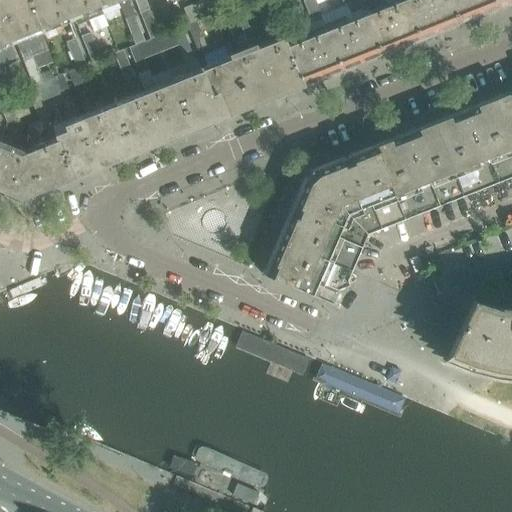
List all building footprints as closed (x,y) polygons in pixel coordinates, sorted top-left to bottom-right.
[(0,0),(0,44),(40,29),(28,0),(0,0)] [(99,6),(96,0),(28,0),(40,29),(71,17),(76,27),(89,22),(93,33),(107,28),(99,6)] [(144,0),(96,0),(99,6),(114,0),(116,0),(124,20),(134,16),(127,0),(133,0),(140,14),(149,10),(144,0)] [(418,41),(402,0),(365,0),(361,2),(382,55),(418,41)] [(459,24),(449,0),(402,0),(418,41),(459,24)] [(498,9),(494,0),(449,0),(459,24),(498,9)] [(511,3),(511,0),(494,0),(498,9),(511,3)] [(382,55),(361,2),(360,1),(347,6),(352,20),(326,30),(342,71),(382,55)] [(205,18),(199,2),(182,9),(189,25),(196,22),(205,18)] [(152,17),(149,10),(140,14),(142,21),(152,17)] [(301,87),(286,46),(284,42),(258,52),(254,40),(248,28),(241,10),(235,12),(242,30),(246,42),(236,46),(241,58),(231,63),(249,108),(301,87)] [(137,23),(134,16),(124,20),(127,27),(137,23)] [(154,23),(152,17),(142,21),(145,27),(154,23)] [(198,29),(196,22),(189,25),(186,26),(189,32),(198,29)] [(139,29),(137,23),(127,27),(130,33),(139,29)] [(157,30),(154,23),(145,27),(147,34),(157,30)] [(260,37),(255,25),(248,28),(254,40),(260,37)] [(184,35),(181,28),(177,30),(172,32),(174,38),(184,35)] [(142,36),(139,29),(130,33),(132,40),(142,36)] [(201,35),(198,29),(189,32),(191,39),(201,35)] [(159,37),(157,30),(147,34),(150,40),(154,39),(159,37)] [(342,71),(326,30),(286,46),(301,87),(342,71)] [(92,40),(90,34),(81,38),(83,44),(92,40)] [(186,41),(184,35),(174,38),(177,45),(186,41)] [(204,42),(201,35),(191,39),(194,45),(204,42)] [(145,42),(142,36),(132,40),(135,46),(138,45),(145,42)] [(78,46),(75,39),(66,43),(68,50),(78,46)] [(95,47),(92,40),(83,44),(86,51),(95,47)] [(189,47),(186,41),(177,45),(179,51),(189,47)] [(206,48),(204,42),(194,45),(197,52),(206,48)] [(140,51),(138,45),(135,46),(128,49),(131,55),(140,51)] [(80,53),(78,46),(68,50),(71,56),(80,53)] [(98,54),(95,47),(86,51),(88,57),(98,54)] [(191,54),(189,47),(179,51),(182,58),(191,54)] [(126,58),(123,51),(118,53),(114,55),(116,61),(126,58)] [(143,58),(140,51),(131,55),(133,62),(143,58)] [(83,59),(80,53),(71,56),(73,63),(83,59)] [(100,60),(98,54),(88,57),(91,64),(97,61),(100,60)] [(25,66),(34,62),(32,57),(23,60),(25,66)] [(128,64),(126,58),(116,61),(119,68),(128,64)] [(146,65),(143,58),(133,62),(136,69),(146,65)] [(85,66),(83,59),(73,63),(76,69),(77,69),(85,66)] [(36,68),(34,62),(25,66),(27,72),(36,68)] [(19,68),(17,63),(7,67),(10,72),(19,68)] [(249,108),(231,63),(173,85),(191,131),(249,108)] [(131,71),(128,64),(119,68),(121,75),(131,71)] [(148,71),(146,65),(136,69),(142,84),(150,80),(147,72),(148,71)] [(22,74),(19,68),(10,72),(12,78),(22,74)] [(39,73),(36,68),(27,72),(29,77),(39,73)] [(80,76),(77,69),(76,69),(68,73),(70,79),(80,76)] [(133,78),(131,71),(121,75),(124,81),(133,78)] [(41,79),(39,73),(29,77),(31,83),(41,79)] [(24,80),(22,74),(12,78),(14,83),(24,80)] [(64,82),(62,75),(58,77),(52,79),(55,85),(64,82)] [(82,82),(80,76),(70,79),(73,86),(82,82)] [(26,85),(24,80),(14,83),(16,89),(26,85)] [(67,88),(64,82),(55,85),(57,92),(67,88)] [(85,89),(82,82),(73,86),(75,92),(85,89)] [(191,131),(173,85),(116,108),(134,154),(191,131)] [(69,95),(67,88),(57,92),(60,98),(69,95)] [(87,95),(85,89),(75,92),(78,99),(87,95)] [(511,89),(492,97),(511,151),(511,150),(511,89)] [(24,100),(21,91),(15,93),(19,102),(24,100)] [(19,102),(15,93),(9,96),(13,105),(19,102)] [(41,101),(39,95),(31,98),(30,99),(32,104),(41,101)] [(72,101),(69,95),(60,98),(62,105),(72,101)] [(13,105),(9,96),(3,98),(7,107),(13,105)] [(436,119),(434,120),(454,174),(463,197),(480,191),(497,184),(511,177),(511,150),(511,151),(492,97),(467,107),(455,112),(436,119)] [(43,106),(41,101),(32,104),(34,110),(43,106)] [(30,115),(26,106),(20,108),(24,117),(30,115)] [(46,112),(43,106),(34,110),(36,115),(46,112)] [(24,117),(20,108),(14,111),(18,120),(22,118),(24,117)] [(134,154),(116,108),(63,129),(65,134),(54,138),(56,143),(71,179),(134,154)] [(18,120),(14,111),(9,113),(12,122),(18,120)] [(48,117),(46,112),(36,115),(39,121),(48,117)] [(12,122),(9,113),(3,115),(6,124),(12,122)] [(55,135),(48,117),(39,121),(37,121),(28,125),(27,135),(32,136),(36,143),(55,135)] [(399,134),(376,143),(398,196),(407,219),(423,213),(440,206),(463,197),(454,174),(434,120),(410,130),(399,134)] [(71,179),(56,143),(29,154),(31,158),(27,160),(27,161),(17,157),(20,149),(0,141),(0,189),(21,199),(71,179)] [(326,163),(305,171),(345,213),(367,235),(407,219),(398,196),(376,143),(351,153),(339,158),(326,163)] [(285,218),(275,241),(325,264),(350,275),(351,273),(367,235),(345,213),(305,171),(291,205),(285,218)] [(265,265),(261,274),(264,276),(285,285),(292,288),(312,297),(332,305),(333,305),(332,305),(333,304),(338,290),(349,286),(347,281),(349,277),(350,275),(325,264),(275,241),(266,264),(265,265)] [(511,306),(499,304),(498,309),(473,301),(448,356),(472,365),(496,371),(511,373),(511,306)] [(300,377),(306,359),(237,330),(231,348),(300,377)] [(399,418),(405,400),(318,365),(312,381),(399,418)] [(395,384),(396,382),(400,371),(391,368),(387,378),(386,380),(395,384)] [(196,448),(190,461),(179,456),(171,475),(260,511),(263,511),(270,494),(263,492),(268,481),(266,475),(203,447),(196,448)] [(278,487),(267,511),(353,511),(331,503),(329,507),(278,487)]
